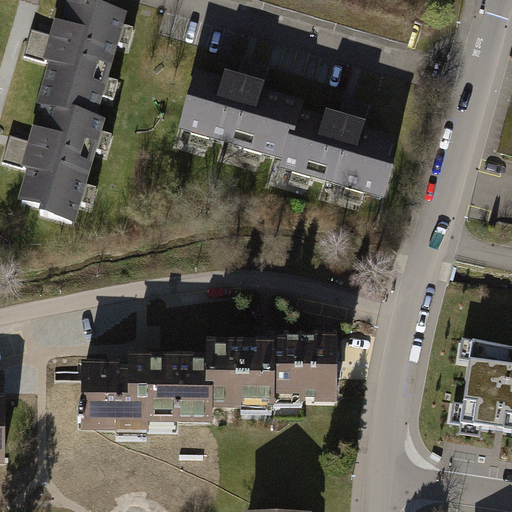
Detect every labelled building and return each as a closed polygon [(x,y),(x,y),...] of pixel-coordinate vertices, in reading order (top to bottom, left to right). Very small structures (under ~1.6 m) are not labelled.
[(127,20),(66,3),(38,103),(47,105),(16,214),(77,231),(106,126),(98,124),(127,20)] [(302,106),(187,71),(169,132),(281,165),(279,174),(381,205),(399,146),(299,116),(302,106)] [(511,104),(500,148),(511,151),(511,104)] [(271,338),(209,338),(209,353),(209,403),(274,403),(274,396),(336,398),(336,331),(271,330),(271,338)] [(511,353),(473,345),(462,427),(511,434),(511,353)] [(130,360),(80,360),(80,427),(146,426),(146,420),(208,419),(209,403),(209,353),(130,353),(130,360)]
